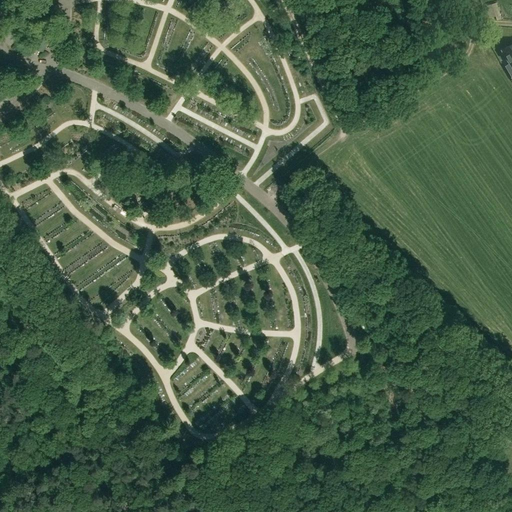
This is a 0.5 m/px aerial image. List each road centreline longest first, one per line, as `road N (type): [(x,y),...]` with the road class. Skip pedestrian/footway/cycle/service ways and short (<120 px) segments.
road 1 (track): [(343,130),(467,59),(481,26),(511,23)]
road 2 (track): [(283,0),(343,130)]
